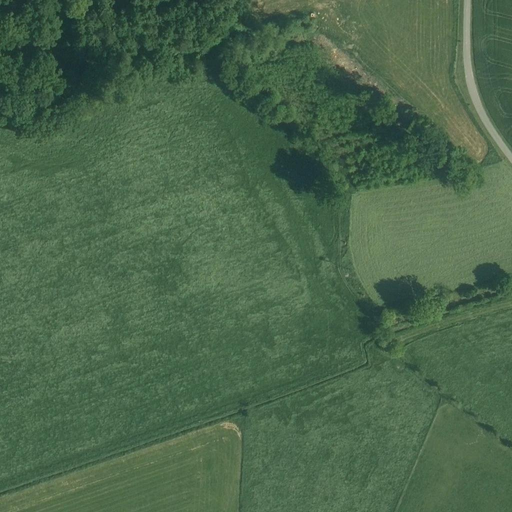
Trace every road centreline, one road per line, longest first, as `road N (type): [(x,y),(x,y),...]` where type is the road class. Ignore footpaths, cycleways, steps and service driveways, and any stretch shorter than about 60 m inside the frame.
road 1 (unclassified): [(511,159),(470,83),(467,0)]
road 2 (track): [(365,326),(511,286)]
